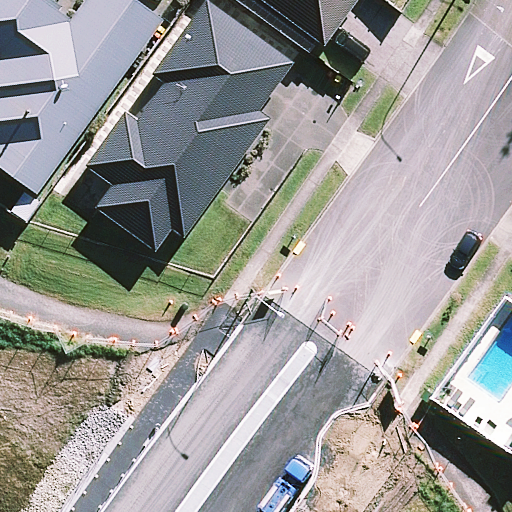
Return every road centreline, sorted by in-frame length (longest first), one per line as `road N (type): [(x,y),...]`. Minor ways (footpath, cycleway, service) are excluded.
road 1 (tertiary): [(140,511),(251,366),(394,241)]
road 2 (tertiary): [(394,241),(325,397),(245,511)]
road 3 (tertiary): [(394,241),(511,77)]
